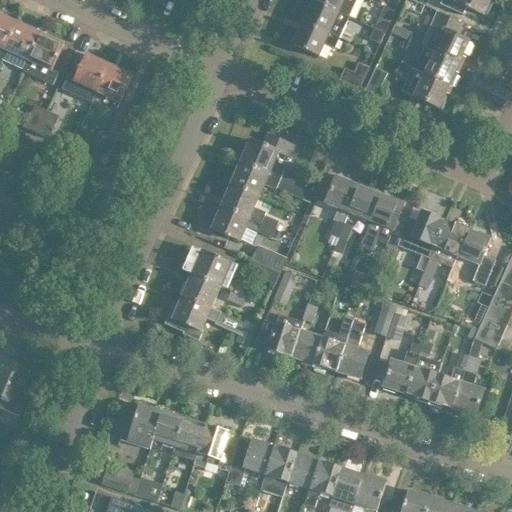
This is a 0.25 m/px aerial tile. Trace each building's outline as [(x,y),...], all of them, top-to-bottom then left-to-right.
[(347,15),(338,11),(313,0),(312,0),(302,21),(328,33),(336,37),(337,37),(347,15)] [(313,0),(338,11),(347,15),(353,0),(313,0)] [(491,0),(455,0),(455,2),(485,15),(491,0)] [(392,9),(381,4),(376,15),(387,20),(392,9)] [(430,24),(444,31),(439,41),(409,28),(405,38),(435,52),(460,64),(471,41),(455,34),(460,22),(436,12),(430,24)] [(0,57),(1,58),(17,22),(0,14),(0,57)] [(336,37),(328,33),(302,21),(292,44),(318,56),(323,45),(331,49),(336,37)] [(24,69),(28,60),(40,33),(17,22),(1,58),(24,69)] [(382,31),(371,27),(366,38),(377,43),(382,31)] [(40,33),(28,60),(24,69),(23,70),(52,83),(58,71),(52,68),(64,43),(40,33)] [(460,64),(435,52),(405,38),(399,49),(429,63),(424,73),(450,85),(460,64)] [(72,81),(96,91),(108,64),(85,54),(72,81)] [(450,86),(424,73),(396,60),(390,72),(418,85),(413,96),(439,108),(450,86)] [(338,78),(355,86),(359,88),(369,66),(358,61),(353,71),(344,67),(338,78)] [(108,64),(96,91),(119,102),(132,75),(108,64)] [(375,67),(365,90),(376,95),(387,72),(375,67)] [(34,105),(24,126),(36,131),(46,110),(34,105)] [(36,131),(47,136),(57,116),(46,110),(36,131)] [(266,132),(261,143),(249,138),(239,161),(268,173),(291,183),(295,174),(272,164),(278,150),(290,157),(295,145),(266,132)] [(92,158),(105,163),(115,141),(103,135),(92,158)] [(291,183),(268,173),(239,161),(230,183),(258,195),(263,183),(287,193),(291,183)] [(295,174),(291,183),(305,189),(309,180),(295,174)] [(344,221),(348,211),(359,186),(336,176),(325,202),(336,206),(326,232),(338,236),(344,221)] [(230,183),(220,205),(249,217),(260,222),(264,213),(265,210),(254,205),(258,195),(230,183)] [(348,211),(370,220),(381,195),(359,186),(348,211)] [(407,219),(399,215),(404,204),(381,195),(370,220),(361,244),(370,248),(380,224),(391,229),(384,246),(395,250),(407,219)] [(260,222),(249,217),(220,205),(210,227),(239,240),(246,225),(269,235),(272,227),(260,222)] [(430,256),(434,246),(445,221),(422,211),(417,223),(407,219),(397,245),(418,254),(419,252),(430,256)] [(260,222),(274,228),(278,219),(264,213),(260,222)] [(344,221),(338,236),(344,239),(351,224),(344,221)] [(451,267),(456,255),(466,230),(445,221),(434,246),(430,256),(424,271),(430,274),(435,260),(451,267)] [(456,255),(451,267),(446,280),(454,283),(463,258),(478,264),(471,280),(484,285),(495,259),(483,254),(489,239),(466,230),(456,255)] [(253,244),(247,257),(278,270),(284,256),(253,244)] [(200,250),(190,273),(220,286),(230,263),(200,250)] [(424,271),(430,256),(419,252),(413,267),(424,271)] [(278,270),(247,257),(242,269),(273,282),(278,270)] [(286,270),(273,300),(284,304),(296,274),(286,270)] [(499,281),(511,287),(511,273),(504,270),(499,281)] [(190,273),(181,295),(211,308),(220,286),(190,273)] [(511,300),(511,287),(499,281),(494,293),(511,300)] [(365,282),(362,289),(376,294),(378,286),(365,282)] [(242,296),(226,288),(222,298),(238,305),(242,296)] [(489,304),(511,314),(511,312),(511,300),(494,293),(489,304)] [(211,308),(181,295),(177,304),(172,302),(171,303),(173,304),(165,322),(182,330),(181,333),(197,340),(201,330),(200,329),(201,329),(200,329),(205,317),(214,321),(219,311),(211,308)] [(386,336),(394,312),(396,305),(383,301),(373,331),(386,336)] [(484,315),(507,325),(511,314),(489,304),(484,315)] [(307,306),(303,319),(312,322),(317,309),(307,306)] [(394,312),(386,336),(398,339),(406,316),(394,312)] [(279,313),(276,323),(267,349),(291,357),(299,330),(302,320),(279,313)] [(484,315),(479,327),(501,337),(507,325),(484,315)] [(352,320),(344,317),(339,333),(325,329),(322,337),(313,364),(336,371),(344,345),(352,320)] [(352,320),(344,345),(336,371),(359,379),(368,352),(355,348),(363,322),(353,318),(352,320)] [(248,345),(256,325),(244,320),(236,339),(248,345)] [(501,337),(479,327),(474,337),(482,340),(497,347),(501,337)] [(291,357),(313,364),(322,337),(299,330),(291,357)] [(406,393),(415,367),(423,342),(424,339),(409,334),(400,362),(391,359),(382,386),(406,393)] [(482,340),(474,337),(469,354),(476,357),(482,340)] [(406,393),(429,401),(437,374),(441,365),(427,360),(432,345),(423,342),(415,367),(406,393)] [(452,408),(460,382),(469,354),(458,350),(453,366),(451,365),(447,377),(437,374),(429,401),(452,408)] [(484,389),(470,385),(479,358),(476,357),(469,354),(460,382),(452,408),(475,416),(484,389)] [(30,391),(21,387),(28,370),(2,359),(0,364),(0,406),(19,415),(30,391)] [(149,446),(161,410),(162,408),(138,401),(138,402),(133,417),(126,415),(118,438),(126,440),(126,441),(148,449),(149,446)] [(162,408),(161,410),(149,446),(157,448),(159,440),(174,445),(184,416),(162,408)] [(205,423),(184,416),(174,445),(172,453),(193,460),(205,424),(205,423)] [(237,445),(225,441),(228,431),(205,424),(193,460),(194,460),(193,463),(205,467),(209,456),(219,459),(216,466),(228,470),(237,445)] [(237,445),(228,470),(225,480),(239,484),(245,467),(264,474),(273,446),(250,439),(247,448),(237,445)] [(273,446),(264,474),(286,481),(295,453),(273,446)] [(295,453),(286,481),(309,488),(317,460),(295,453)] [(312,506),(317,491),(331,495),(339,467),(317,460),(309,488),(304,503),(312,506)] [(331,495),(328,505),(350,511),(353,502),(362,474),(339,467),(331,495)] [(101,483),(127,491),(131,479),(104,470),(101,483)] [(362,474),(353,502),(376,509),(385,482),(362,474)] [(133,495),(139,478),(132,476),(131,479),(127,491),(126,492),(133,495)] [(146,480),(139,478),(133,495),(140,497),(146,480)] [(177,509),(183,493),(174,490),(169,506),(177,509)] [(424,511),(430,497),(407,490),(399,511),(424,511)] [(191,495),(183,493),(177,509),(185,511),(191,495)] [(119,511),(145,511),(147,509),(115,497),(111,509),(119,511)] [(424,511),(449,511),(452,504),(430,497),(424,511)]
